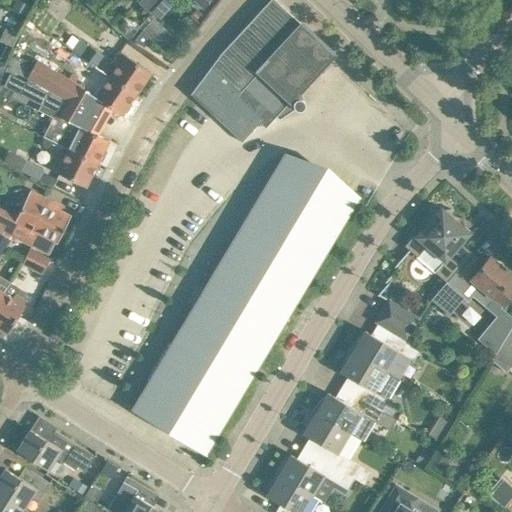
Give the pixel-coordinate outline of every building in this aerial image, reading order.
[(16,0),(15,0),(11,9),(24,15),(29,5),(16,0)] [(140,0),(139,2),(150,13),(161,0),(140,0)] [(298,92),(331,57),(334,54),(275,0),(269,0),(221,53),(190,94),(191,94),(241,141),(242,141),(259,122),(265,128),(277,115),(280,117),(294,107),(297,110),(301,110),(304,108),(305,104),(303,100),(299,99),(298,92)] [(194,0),(203,8),(211,0),(194,0)] [(18,35),(5,29),(0,37),(0,41),(12,47),(18,35)] [(150,38),(142,31),(134,39),(143,47),(150,38)] [(166,31),(158,41),(162,45),(170,35),(166,31)] [(80,39),(72,50),(96,67),(103,55),(80,39)] [(136,94),(151,72),(118,50),(110,63),(115,67),(109,75),(136,94)] [(27,78),(74,105),(84,87),(75,82),(78,77),(71,73),(69,78),(37,60),(32,67),(27,65),(27,60),(17,55),(11,57),(6,68),(26,79),(27,78)] [(83,89),(74,105),(105,122),(112,109),(122,115),(136,94),(109,76),(103,84),(97,81),(89,93),(83,89)] [(19,94),(67,118),(73,106),(26,81),(19,94)] [(104,122),(73,106),(67,118),(66,120),(70,122),(59,145),(97,163),(98,161),(102,161),(107,151),(104,148),(108,140),(98,135),(104,122)] [(85,187),(97,163),(59,145),(68,149),(63,159),(58,157),(52,170),(85,187)] [(3,162),(39,180),(44,169),(9,151),(3,162)] [(203,452),(206,454),(350,213),(349,213),(357,200),(283,156),(212,276),(211,275),(131,409),(134,411),(135,410),(203,451),(203,452)] [(0,230),(12,235),(47,253),(54,240),(57,242),(71,216),(60,211),(62,206),(44,197),(42,202),(33,197),(27,209),(26,209),(24,212),(25,213),(22,219),(0,208),(0,230)] [(466,263),(474,255),(461,243),(470,232),(452,217),(451,209),(443,209),(441,207),(438,210),(430,210),(431,218),(416,235),(415,234),(405,246),(446,281),(464,261),(466,263)] [(0,256),(10,240),(9,240),(12,235),(0,230),(0,256)] [(23,265),(42,274),(50,258),(31,249),(23,265)] [(446,281),(430,300),(448,315),(462,298),(467,302),(472,297),(484,307),(491,299),(500,306),(502,305),(503,306),(511,295),(511,285),(507,281),(511,275),(490,257),(484,263),(477,257),(474,255),(466,263),(464,261),(446,281)] [(1,291),(0,293),(0,328),(7,333),(27,301),(15,293),(12,298),(1,291)] [(484,330),(477,338),(494,354),(511,325),(511,316),(500,306),(491,299),(484,307),(495,317),(484,330)] [(418,318),(389,300),(375,321),(399,336),(405,339),(418,318)] [(511,325),(494,354),(491,359),(506,372),(511,364),(511,325)] [(349,348),(349,349),(399,379),(411,358),(414,360),(421,348),(405,339),(399,336),(392,347),(365,331),(361,337),(360,336),(350,349),(349,348)] [(386,371),(349,349),(349,350),(342,364),(344,365),(340,372),(372,391),(365,401),(383,412),(391,417),(397,407),(389,402),(389,401),(388,400),(400,380),(386,371)] [(312,410),(312,411),(349,433),(348,433),(363,442),(363,441),(375,421),(377,422),(383,412),(365,401),(360,411),(328,392),(324,399),(323,398),(313,411),(312,410)] [(336,453),(348,433),(349,433),(312,411),(312,412),(305,426),(307,427),(303,434),(336,453)] [(383,412),(377,422),(390,430),(396,419),(391,417),(383,412)] [(95,455),(55,430),(48,441),(30,429),(17,450),(48,470),(56,457),(75,469),(77,466),(85,471),(95,455)] [(441,449),(429,466),(445,476),(450,468),(447,465),(452,457),(441,449)] [(319,457),(313,467),(291,454),(287,461),(286,459),(276,472),(275,473),(312,494),(324,474),(349,489),(355,478),(335,466),(319,457)] [(342,454),(335,466),(355,478),(364,484),(371,472),(342,454)] [(423,466),(427,460),(418,455),(415,461),(423,466)] [(107,460),(100,472),(108,478),(116,467),(107,460)] [(0,476),(0,493),(23,508),(31,496),(38,501),(50,483),(29,469),(23,479),(5,468),(0,476)] [(509,506),(511,502),(511,471),(508,469),(491,493),(509,506)] [(311,511),(320,499),(312,494),(275,473),(269,488),(270,489),(267,495),(280,504),(275,511),(311,511)] [(154,493),(126,476),(106,511),(107,511),(163,511),(148,503),(154,493)] [(73,478),(68,486),(83,495),(88,487),(73,478)] [(417,497),(396,484),(378,511),(413,511),(409,509),(417,497)] [(21,511),(23,508),(0,493),(0,511),(21,511)]
